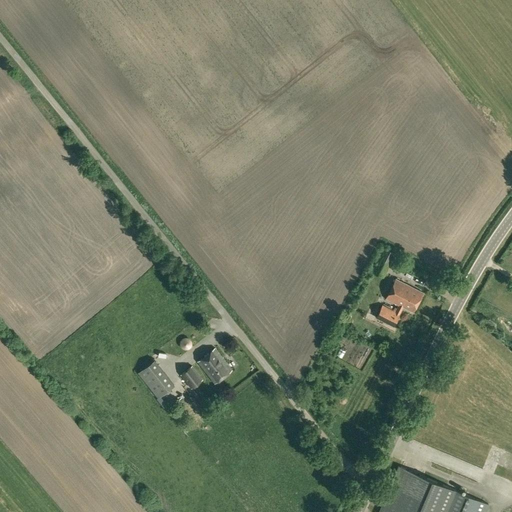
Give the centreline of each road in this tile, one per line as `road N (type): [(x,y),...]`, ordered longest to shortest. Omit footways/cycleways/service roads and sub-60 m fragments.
road 1 (unclassified): [(362,484),(0,34)]
road 2 (tertiary): [(362,484),(406,387),(511,214)]
